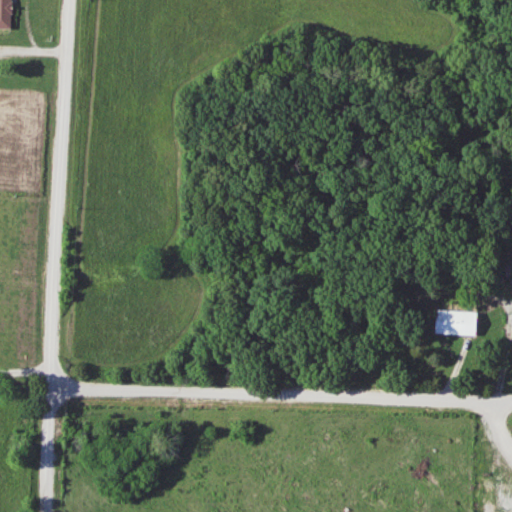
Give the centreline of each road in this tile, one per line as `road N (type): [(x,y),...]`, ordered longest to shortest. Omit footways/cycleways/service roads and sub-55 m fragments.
road 1 (residential): [(48,511),(68,0)]
road 2 (residential): [(511,400),(50,386)]
